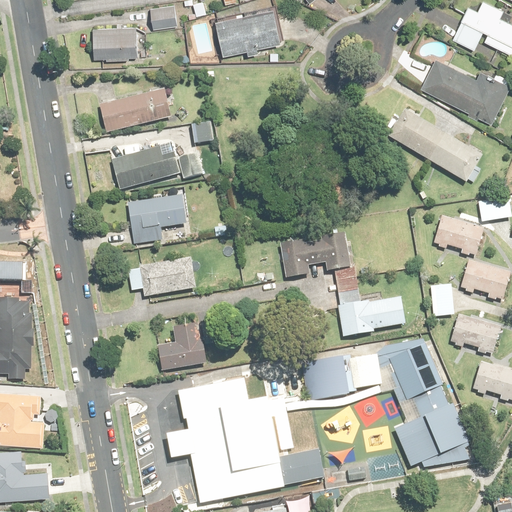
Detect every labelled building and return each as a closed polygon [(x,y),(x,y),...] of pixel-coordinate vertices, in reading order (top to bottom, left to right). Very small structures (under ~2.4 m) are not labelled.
[(258,0),(213,0),(215,12),(259,5),(258,0)] [(281,0),(291,13),(308,1),(309,3),(312,0),(281,0)] [(511,26),(500,21),(504,13),(484,3),(478,14),(467,9),(452,40),(475,51),(484,33),(488,35),(485,43),(508,55),(508,56),(508,57),(508,58),(508,59),(508,60),(509,61),(510,62),(511,62),(511,26)] [(276,8),(215,18),(222,59),(283,49),(276,8)] [(161,15),(136,17),(137,40),(163,38),(161,15)] [(133,20),(85,24),(88,64),(136,60),(133,20)] [(481,83),(438,62),(423,91),(491,125),(511,86),(486,73),(481,83)] [(150,100),(83,117),(90,144),(157,127),(150,100)] [(469,166),(390,118),(372,148),(451,196),(469,166)] [(215,142),(212,125),(196,128),(199,145),(215,142)] [(192,140),(179,140),(180,156),(192,155),(192,140)] [(148,159),(96,173),(104,200),(148,189),(149,191),(165,187),(166,190),(186,185),(181,167),(164,171),(163,165),(150,168),(148,159)] [(133,214),(113,216),(116,256),(147,253),(146,240),(171,234),(165,206),(133,214)] [(511,220),(505,219),(496,247),(511,252),(511,220)] [(472,236),(428,223),(417,256),(461,270),(472,236)] [(230,236),(228,227),(216,230),(218,238),(230,236)] [(312,254),(304,256),(305,261),(286,262),(285,255),(264,257),(268,292),(289,290),(288,279),(308,277),(309,283),(314,282),(314,283),(334,281),(332,245),(311,246),(312,254)] [(471,261),(463,288),(467,289),(466,292),(474,295),(475,291),(488,295),(487,298),(498,301),(499,298),(504,300),(511,274),(471,261)] [(125,282),(113,283),(116,303),(129,302),(130,308),(181,300),(176,266),(124,274),(125,282)] [(347,280),(320,283),(328,348),(355,345),(354,342),(389,339),(387,309),(351,312),(347,280)] [(438,293),(416,294),(418,330),(440,329),(438,293)] [(17,362),(20,305),(0,303),(0,386),(15,387),(17,362)] [(460,320),(454,343),(456,344),(455,350),(463,352),(464,346),(478,349),(477,353),(495,357),(502,331),(460,320)] [(290,360),(299,401),(382,388),(396,421),(444,404),(413,336),(290,360)] [(190,378),(186,351),(184,337),(157,341),(160,355),(143,357),(147,384),(190,378)] [(500,399),(511,403),(511,372),(484,364),(475,393),(485,396),(486,392),(501,397),(500,399)] [(176,462),(187,504),(229,494),(312,474),(306,447),(224,467),(208,401),(237,394),(234,380),(197,389),(199,399),(173,405),(178,427),(146,434),(154,467),(176,462)] [(289,399),(287,381),(265,383),(267,402),(289,399)] [(0,447),(42,450),(43,424),(44,424),(46,397),(0,392),(0,447)] [(11,473),(7,472),(7,465),(0,465),(0,511),(31,511),(31,486),(11,486),(11,473)] [(368,481),(367,469),(349,471),(350,482),(368,481)]
